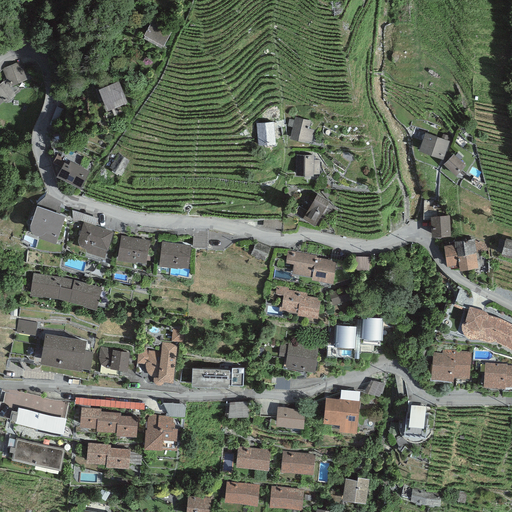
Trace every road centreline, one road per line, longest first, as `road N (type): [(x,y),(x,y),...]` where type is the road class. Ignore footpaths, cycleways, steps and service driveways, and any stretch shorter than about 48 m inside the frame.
road 1 (residential): [(511,304),(452,273),(418,235),(355,247),(148,220),(61,198),(37,146),(49,101),(42,58),(16,49),(0,62)]
road 2 (residential): [(0,383),(178,397),(296,395),(388,365),(405,371),(426,398),(511,400)]
